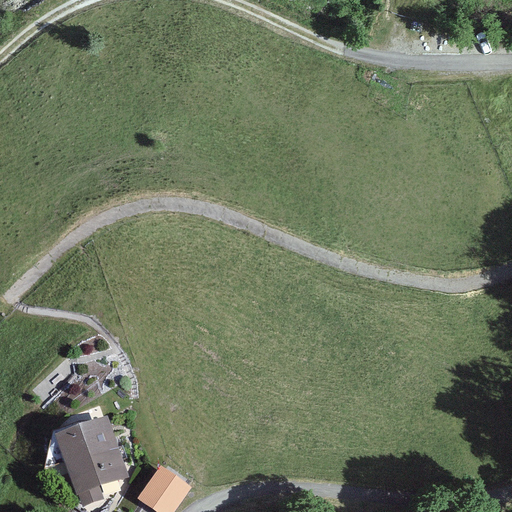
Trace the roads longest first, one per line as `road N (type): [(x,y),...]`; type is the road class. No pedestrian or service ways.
road 1 (track): [(9,300),(89,225),(149,202),(232,220),(345,264),(452,286),(511,272)]
road 2 (track): [(202,0),(340,55),(511,68)]
road 3 (track): [(511,495),(470,505),(284,491),(219,500),(197,511)]
road 4 (track): [(0,61),(60,12),(106,0)]
